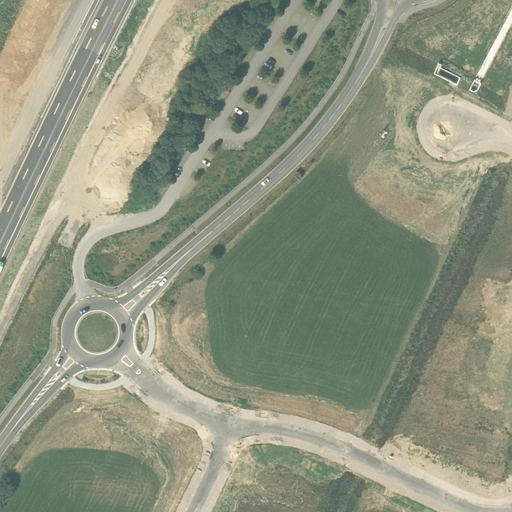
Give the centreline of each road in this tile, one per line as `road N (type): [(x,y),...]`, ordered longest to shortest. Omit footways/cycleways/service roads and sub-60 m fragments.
road 1 (tertiary): [(158,280),(289,166),(369,61)]
road 2 (motorway): [(0,228),(112,0)]
road 3 (motorway): [(83,0),(0,170)]
